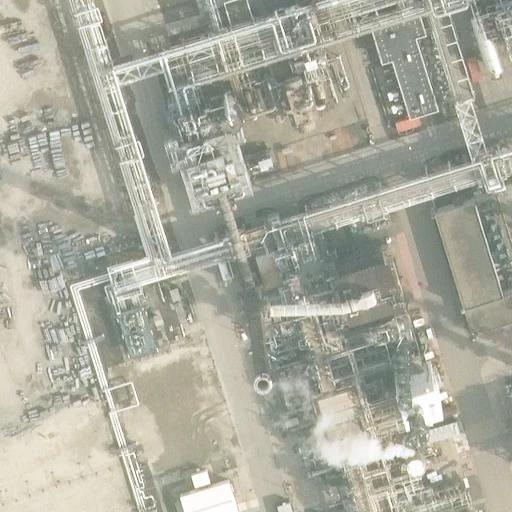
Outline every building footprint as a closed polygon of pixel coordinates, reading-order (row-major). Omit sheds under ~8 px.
[(408,116),(437,107),(415,35),(425,32),(418,9),(369,24),(381,61),(391,58),(408,116)] [(473,198),(433,210),(469,328),(482,324),(484,328),(511,319),(511,287),(501,291),(473,198)] [(39,229),(0,239),(0,251),(4,267),(46,256),(39,229)] [(389,238),(330,255),(343,300),(402,283),(389,238)] [(354,392),(323,402),(329,423),(361,413),(354,392)] [(12,398),(0,401),(0,417),(16,413),(12,398)] [(438,408),(441,417),(455,413),(452,403),(438,408)] [(205,470),(190,475),(194,487),(209,483),(205,470)] [(179,495),(183,511),(237,511),(228,480),(179,495)]
